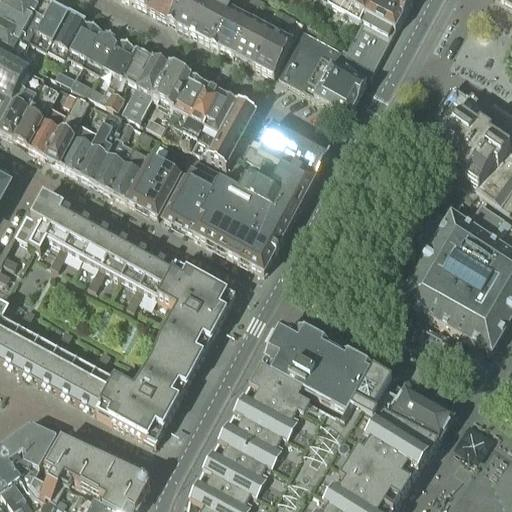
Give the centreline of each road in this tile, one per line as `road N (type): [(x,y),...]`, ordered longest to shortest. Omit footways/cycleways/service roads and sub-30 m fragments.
road 1 (residential): [(81,0),(352,156)]
road 2 (residential): [(269,304),(36,181)]
road 3 (tertiary): [(269,304),(176,484)]
road 4 (tertiary): [(441,0),(352,156)]
road 5 (tertiary): [(352,156),(269,304)]
road 6 (residential): [(32,407),(176,484)]
